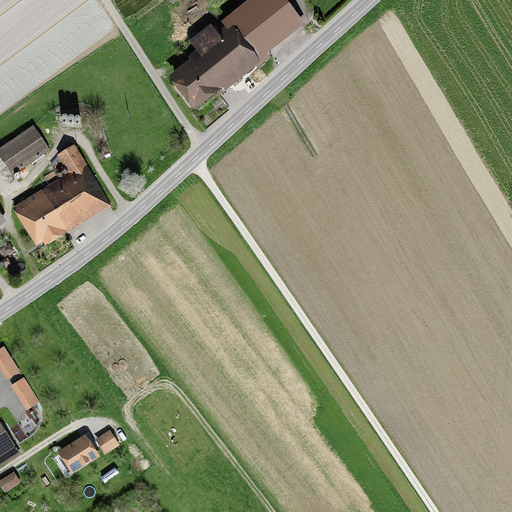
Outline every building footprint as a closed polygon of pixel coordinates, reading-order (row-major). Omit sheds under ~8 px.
[(191,61),(168,80),(194,113),(218,95),(220,97),(256,69),(257,70),(271,59),(267,55),(305,25),(285,0),(252,0),(221,24),(225,29),(218,35),(211,26),(189,43),(196,52),(188,58),(191,61)] [(34,126),(0,149),(0,158),(12,176),(50,151),(34,126)] [(69,175),(13,209),(37,249),(43,245),(45,248),(112,206),(75,146),(58,156),(69,175)] [(0,250),(5,258),(14,252),(9,244),(0,250)] [(0,349),(0,369),(7,380),(21,371),(4,347),(0,349)] [(24,377),(11,386),(27,411),(40,402),(24,377)] [(0,421),(0,420),(0,465),(21,452),(0,421)] [(110,428),(95,438),(105,453),(120,444),(110,428)] [(100,455),(86,432),(58,450),(72,472),(100,455)] [(14,470),(0,479),(0,484),(5,492),(21,482),(14,470)] [(23,500),(25,503),(32,497),(30,494),(23,500)]
